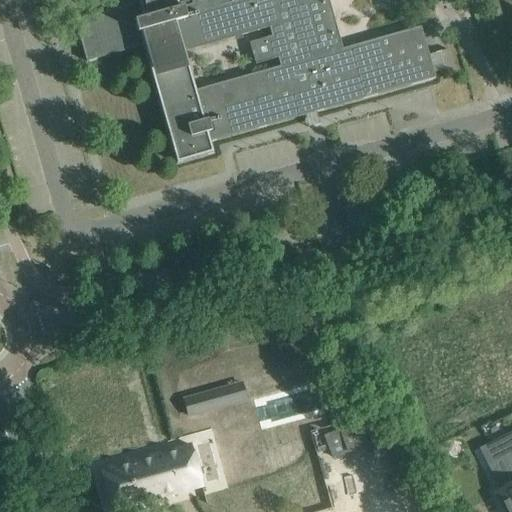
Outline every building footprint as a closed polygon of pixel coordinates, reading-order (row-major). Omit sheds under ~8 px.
[(190,0),(192,4),(179,8),(176,0),(138,0),(139,3),(75,20),(87,61),(143,45),(177,163),(213,153),(209,141),(434,78),(420,27),(342,49),(328,0),(190,0)] [(185,398),(190,417),(249,400),(243,381),(185,398)] [(261,425),(314,412),(309,390),(256,403),(261,425)] [(374,425),(327,442),(333,459),(380,441),(374,425)] [(506,438),(482,450),(490,467),(502,461),(511,480),(511,485),(503,490),(500,491),(497,493),(503,505),(506,511),(511,511),(511,442),(509,444),(506,438)] [(191,445),(101,470),(112,511),(202,486),(191,445)]
